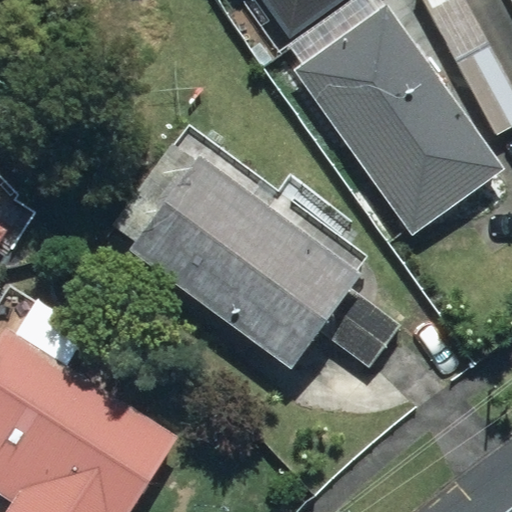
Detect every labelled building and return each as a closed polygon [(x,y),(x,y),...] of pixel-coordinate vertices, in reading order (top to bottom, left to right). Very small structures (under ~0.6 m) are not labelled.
[(256,0),(286,42),(345,0),(256,0)] [(511,65),(475,0),(424,0),(502,139),(511,133),(511,65)] [(511,168),(395,7),(302,75),(419,237),(511,170),(511,168)] [(207,153),(135,253),(299,371),(371,272),(207,153)] [(0,257),(15,234),(0,224),(0,257)] [(102,334),(43,297),(0,365),(0,501),(12,509),(9,511),(139,511),(187,437),(80,369),(102,334)]
